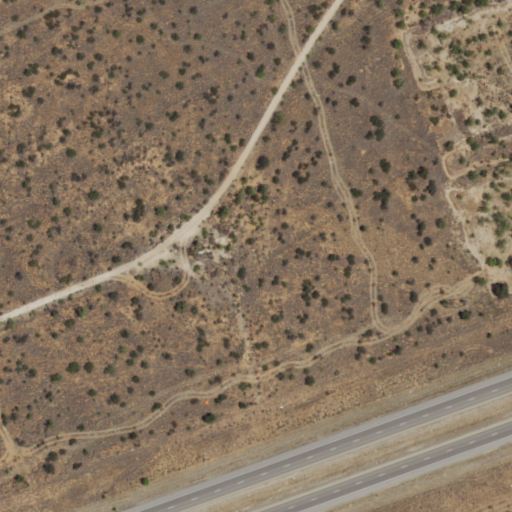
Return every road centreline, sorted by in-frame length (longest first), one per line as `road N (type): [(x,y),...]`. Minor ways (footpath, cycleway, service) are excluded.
road 1 (motorway): [(511,383),(153,511)]
road 2 (track): [(206,329),(201,204),(323,0)]
road 3 (motorway): [(273,511),(511,425)]
